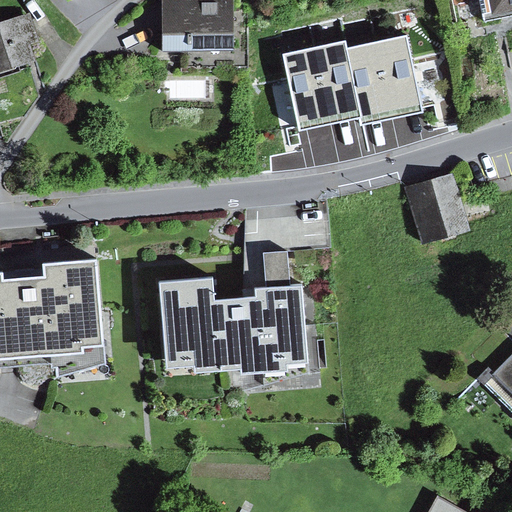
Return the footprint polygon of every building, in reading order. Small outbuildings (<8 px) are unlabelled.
[(234,0),(162,0),(163,45),(235,44),(234,0)] [(511,0),(480,0),(484,20),(503,17),(511,14),(511,0)] [(30,11),(0,19),(0,66),(35,56),(30,40),(38,38),(30,11)] [(453,171),(405,186),(423,239),(470,223),(453,171)] [(212,271),(160,276),(167,360),(195,358),(195,365),(241,361),(242,366),(289,362),(288,354),(310,352),(304,275),(291,276),(288,245),(262,248),(265,280),(256,281),(257,290),(214,293),(212,271)] [(4,264),(0,264),(0,367),(10,367),(23,366),(50,362),(51,368),(57,366),(57,376),(106,360),(104,335),(98,251),(42,255),(43,267),(5,271),(4,264)] [(511,350),(482,382),(511,409),(511,350)] [(469,511),(439,495),(429,511),(469,511)]
